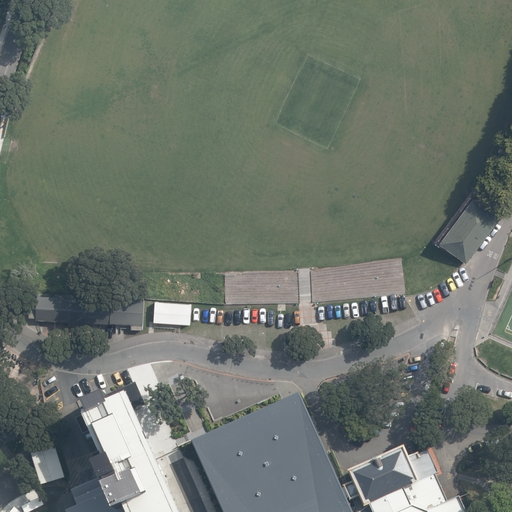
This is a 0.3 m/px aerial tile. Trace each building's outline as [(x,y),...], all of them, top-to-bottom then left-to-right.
[(499,185),(485,175),(473,192),(486,202),(499,185)] [(486,239),(502,219),(474,197),(441,244),(468,264),(471,259),(486,239)] [(132,329),(145,329),(145,313),(146,302),(39,297),(38,321),(133,325),(132,329)] [(116,405),(137,396),(141,394),(137,382),(135,383),(119,389),(111,392),(112,395),(116,405)] [(210,432),(192,440),(194,446),(224,511),(350,511),(346,503),(340,488),(321,444),(298,392),(292,395),(284,398),(210,432)] [(132,506),(134,511),(188,511),(137,396),(116,405),(112,395),(93,403),(97,413),(92,415),(98,428),(112,462),(104,465),(111,484),(113,483),(115,487),(111,490),(120,511),(132,506)] [(98,428),(92,415),(91,413),(83,416),(78,418),(85,434),(98,428)] [(67,476),(56,445),(33,453),(43,484),(67,476)] [(437,475),(440,473),(430,450),(413,457),(408,447),(363,467),(352,471),(356,481),(340,488),(346,503),(362,496),(367,508),(373,505),(406,489),(437,475)] [(437,475),(373,505),(376,511),(468,511),(461,495),(449,502),(437,475)] [(79,492),(83,502),(107,491),(103,482),(79,492)] [(134,511),(132,506),(120,511),(111,490),(107,491),(83,502),(86,508),(76,511),(134,511)] [(376,511),(373,505),(367,508),(362,496),(346,503),(350,511),(376,511)]
